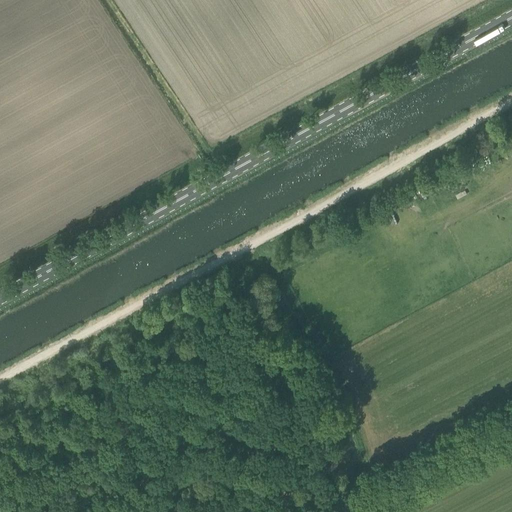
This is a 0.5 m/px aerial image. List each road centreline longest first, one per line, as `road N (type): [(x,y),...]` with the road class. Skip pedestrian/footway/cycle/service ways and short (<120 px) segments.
road 1 (track): [(511,101),(0,382)]
road 2 (primary): [(0,299),(511,19)]
road 3 (unclassified): [(331,511),(511,417)]
